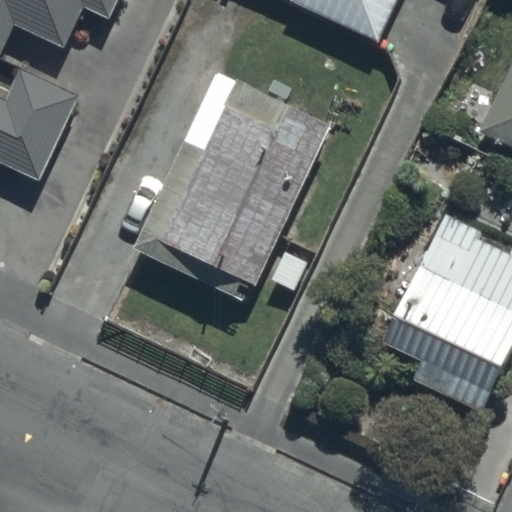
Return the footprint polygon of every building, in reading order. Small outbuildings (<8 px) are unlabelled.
[(121,0),(0,0),(0,65),(2,66),(17,33),(68,57),(87,16),(109,26),(121,0)] [(303,0),(300,6),(384,47),(407,0),(303,0)] [(511,69),(482,133),(511,147),(511,69)] [(6,105),(0,102),(0,174),(3,168),(42,187),(81,105),(19,76),(6,105)] [(222,81),(139,258),(242,307),(250,291),(258,295),(334,133),(222,81)] [(511,253),(442,220),(382,347),(381,348),(427,370),(419,388),(488,421),(511,369),(511,253)]
